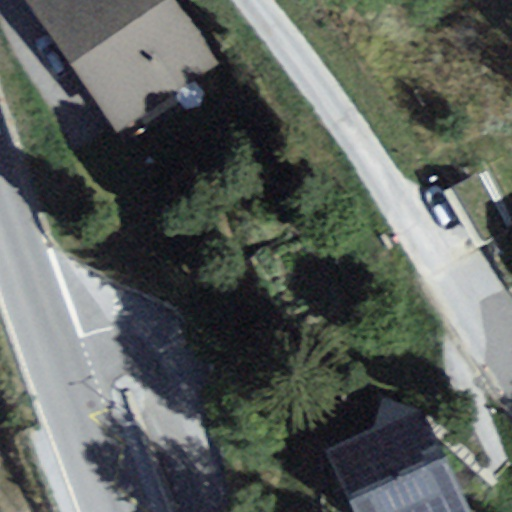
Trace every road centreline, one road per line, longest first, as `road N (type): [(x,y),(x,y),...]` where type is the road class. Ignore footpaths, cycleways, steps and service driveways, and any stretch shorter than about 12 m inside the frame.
road 1 (residential): [(511,384),(250,0)]
road 2 (residential): [(44,331),(137,329),(159,366),(199,511)]
road 3 (tertiary): [(115,511),(44,331)]
road 4 (tertiary): [(44,331),(0,206)]
